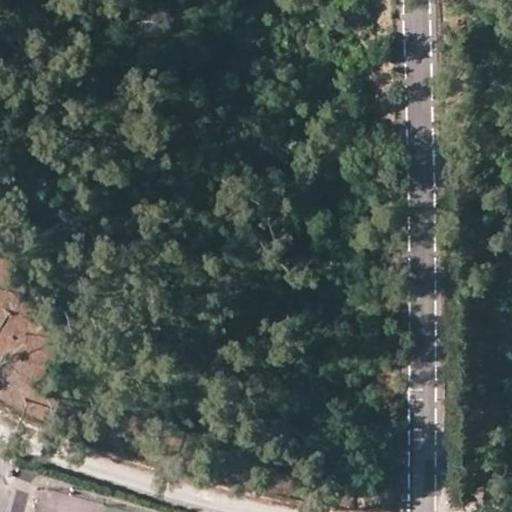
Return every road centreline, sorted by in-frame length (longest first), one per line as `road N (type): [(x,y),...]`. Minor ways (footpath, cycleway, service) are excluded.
road 1 (unclassified): [(424,511),(418,0)]
road 2 (residential): [(0,438),(249,511)]
